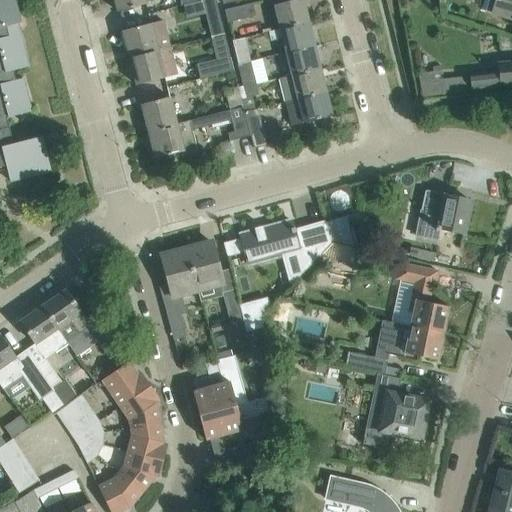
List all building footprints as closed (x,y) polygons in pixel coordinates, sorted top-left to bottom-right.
[(0,0),(0,166),(6,165),(10,182),(51,171),(42,137),(13,144),(6,118),(31,112),(23,78),(16,80),(13,71),(28,67),(20,34),(18,34),(15,24),(21,23),(15,0),(0,0)] [(154,0),(114,0),(117,12),(155,2),(154,0)] [(218,10),(215,0),(203,0),(182,5),(189,4),(193,16),(218,10)] [(303,0),(295,0),(283,3),(274,5),(280,29),(309,22),(303,0)] [(511,0),(488,0),(484,13),(511,21),(511,0)] [(256,16),(253,4),(225,11),(227,22),(256,16)] [(170,48),(163,20),(122,31),(129,58),(170,48)] [(309,22),(269,32),(271,41),(282,39),(286,53),(314,46),(309,22)] [(216,60),(197,65),(200,79),(233,71),(224,34),(211,38),(216,60)] [(501,48),(511,46),(511,42),(511,37),(500,34),(501,48)] [(250,61),(243,38),(232,41),(238,64),(250,61)] [(286,53),(291,76),(320,69),(314,46),(286,53)] [(170,48),(129,58),(136,85),(177,75),(170,48)] [(256,85),(250,61),(238,64),(244,85),(238,87),(239,89),(256,85)] [(511,61),(497,63),(498,72),(470,75),(472,89),(511,84),(511,61)] [(280,79),(286,102),(326,92),(320,69),(291,76),(280,79)] [(422,98),(443,95),(467,93),(466,76),(440,78),(438,70),(417,74),(422,98)] [(259,94),(256,85),(239,89),(243,107),(244,112),(255,110),(252,96),(259,94)] [(243,107),(239,89),(238,87),(225,90),(230,110),(243,107)] [(332,116),(326,92),(286,102),(291,126),(332,116)] [(177,124),(170,97),(141,105),(148,132),(177,124)] [(250,136),(244,112),(243,107),(177,124),(148,132),(155,159),(181,152),(182,157),(197,152),(191,130),(230,119),(234,132),(228,134),(230,141),(250,136)] [(255,110),(244,112),(250,136),(254,148),(267,144),(257,109),(255,110)] [(425,191),(421,210),(415,235),(436,240),(438,231),(440,231),(440,229),(464,234),(471,201),(425,191)] [(346,217),(326,222),(332,244),(353,246),(346,217)] [(240,234),(246,253),(249,265),(313,248),(315,258),(329,243),(332,244),(326,222),(308,227),(310,233),(296,237),(294,232),(295,231),(294,227),(293,228),(290,220),(261,228),(262,230),(256,232),(255,230),(240,234)] [(240,252),(237,241),(223,244),(227,256),(240,252)] [(211,242),(186,249),(197,291),(222,285),(216,261),(211,242)] [(197,291),(186,249),(161,255),(172,297),(192,292),(197,291)] [(408,312),(413,313),(411,326),(443,333),(448,307),(428,303),(432,286),(434,287),(437,271),(399,263),(396,279),(414,283),(408,312)] [(242,320),(234,289),(222,292),(230,324),(242,320)] [(90,325),(66,290),(43,306),(57,328),(59,331),(69,345),(70,346),(83,337),(86,342),(94,337),(110,359),(122,351),(100,319),(90,325)] [(267,298),(239,305),(243,320),(246,332),(251,330),(263,327),(262,313),(269,306),(267,298)] [(177,304),(165,307),(173,340),(186,336),(177,304)] [(57,328),(43,306),(19,322),(31,338),(40,353),(51,346),(54,351),(66,342),(68,345),(69,345),(59,331),(57,328)] [(437,360),(443,333),(411,326),(393,323),(387,354),(416,361),(417,356),(437,360)] [(254,340),(249,341),(252,351),(264,348),(263,327),(251,330),(254,340)] [(14,357),(0,335),(0,386),(2,390),(25,374),(52,412),(62,405),(51,388),(24,350),(14,357)] [(348,351),(345,365),(384,373),(387,360),(348,351)] [(223,383),(192,392),(198,416),(199,416),(245,403),(233,357),(217,361),(223,383)] [(138,374),(129,361),(113,373),(102,380),(119,407),(150,386),(140,372),(138,374)] [(208,376),(205,364),(193,367),(196,379),(208,376)] [(400,379),(377,374),(362,444),(386,449),(389,433),(421,440),(429,401),(397,394),(400,379)] [(65,378),(51,388),(62,405),(77,395),(65,378)] [(150,386),(119,407),(129,421),(130,428),(160,423),(157,402),(159,400),(150,386)] [(63,425),(89,407),(81,395),(56,414),(63,425)] [(266,397),(245,403),(199,416),(205,440),(243,430),(240,419),(267,412),(266,397)] [(5,425),(14,437),(29,425),(21,414),(5,425)] [(103,432),(99,421),(73,438),(84,436),(103,432)] [(164,443),(160,423),(130,428),(131,435),(127,451),(163,461),(167,444),(164,443)] [(103,445),(103,432),(84,436),(73,438),(84,440),(103,445)] [(0,461),(20,449),(13,438),(0,447),(0,461)] [(84,440),(73,438),(82,443),(97,456),(103,445),(84,440)] [(82,443),(73,438),(78,446),(87,464),(97,456),(82,443)] [(26,459),(20,449),(0,461),(0,462),(6,472),(26,459)] [(163,461),(127,451),(123,467),(118,473),(142,492),(155,476),(158,477),(163,461)] [(33,470),(26,459),(6,472),(13,482),(33,470)] [(39,480),(33,470),(13,482),(16,488),(15,488),(19,493),(39,480)] [(511,511),(511,473),(500,470),(500,471),(503,472),(500,485),(496,484),(489,511),(511,511)] [(74,471),(54,480),(58,488),(79,478),(74,471)] [(142,492),(118,473),(114,479),(98,486),(110,511),(128,511),(130,511),(129,509),(142,492)] [(329,475),(324,498),(356,505),(361,507),(366,509),(369,511),(400,511),(399,509),(395,503),(391,498),(386,493),(380,490),(374,486),(368,484),(361,482),(360,482),(329,475)] [(58,488),(54,480),(33,490),(37,498),(58,488)] [(261,493),(259,481),(241,485),(243,496),(261,493)] [(0,510),(0,511),(33,490),(14,501),(9,493),(0,500),(0,510)] [(37,498),(33,490),(0,511),(1,511),(17,511),(19,511),(43,511),(44,511),(37,498)] [(95,511),(91,502),(71,511),(95,511)]
